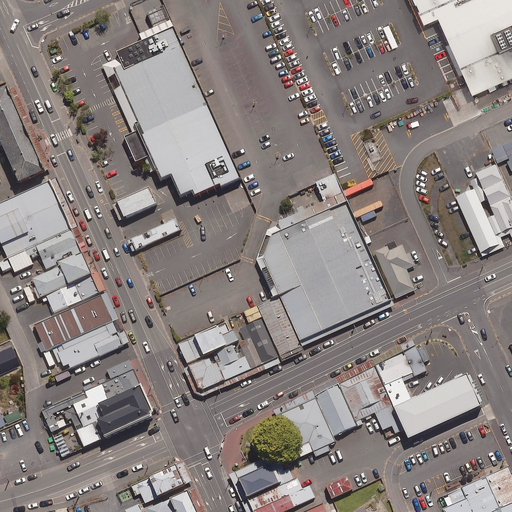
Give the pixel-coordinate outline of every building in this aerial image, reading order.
[(435,11),(470,88),(511,69),(511,0),(413,0),(421,17),(431,13),(435,11)] [(140,41),(116,52),(119,58),(102,65),(132,132),(123,136),(134,161),(143,157),(149,172),(154,170),(158,179),(168,174),(178,196),(190,190),(192,196),(217,184),(218,187),(240,178),(172,27),(140,41)] [(0,147),(16,182),(44,169),(6,85),(0,87),(0,147)] [(511,147),(511,118),(500,123),(511,148),(511,147)] [(469,152),(474,166),(497,217),(511,210),(511,182),(494,141),(469,152)] [(474,166),(454,174),(479,232),(499,224),(474,166)] [(256,306),(279,356),(393,306),(334,174),(315,183),(323,201),(277,221),(279,225),(266,230),(255,261),(272,298),(256,306)] [(0,243),(7,258),(71,229),(49,181),(0,202),(0,243)] [(148,189),(116,203),(123,220),(156,205),(148,189)] [(175,219),(130,239),(135,250),(136,250),(180,230),(175,219)] [(46,272),(82,256),(71,229),(7,258),(13,273),(33,264),(29,256),(37,252),(46,272)] [(387,245),(374,251),(395,298),(415,289),(406,269),(415,265),(409,253),(406,254),(402,244),(389,250),(387,245)] [(90,274),(82,256),(46,272),(28,280),(37,298),(44,295),(90,274)] [(100,295),(90,274),(44,295),(54,316),(100,295)] [(56,346),(112,321),(100,295),(54,316),(33,325),(41,342),(37,344),(41,353),(56,346)] [(122,345),(112,321),(56,346),(67,370),(122,345)] [(239,341),(234,330),(231,332),(226,321),(179,342),(188,363),(239,341)] [(252,369),(239,341),(188,363),(189,366),(183,369),(193,392),(197,394),(202,396),(208,395),(280,363),(278,358),(252,369)] [(415,345),(374,366),(396,415),(414,407),(403,382),(430,369),(428,364),(424,366),(415,345)] [(60,457),(153,416),(129,360),(106,370),(110,380),(40,410),(60,457)] [(374,366),(338,385),(357,426),(357,427),(363,424),(360,420),(374,413),(382,431),(391,426),(395,433),(402,430),(396,415),(374,366)] [(315,396),(315,397),(333,436),(357,426),(338,385),(315,396)] [(315,397),(275,416),(277,419),(295,460),(312,452),(315,457),(330,451),(328,446),(336,442),(333,436),(315,397)] [(414,407),(396,415),(402,430),(407,440),(444,423),(433,398),(414,407)] [(234,472),(247,500),(293,479),(289,469),(283,471),(275,453),(234,472)] [(144,503),(183,485),(174,465),(129,486),(134,496),(140,494),(144,503)] [(442,511),(511,511),(511,475),(508,467),(446,494),(451,505),(442,509),(442,511)] [(346,476),(325,486),(331,499),(352,489),(346,476)] [(293,479),(247,500),(252,511),(283,511),(315,498),(309,485),(302,489),(297,478),(293,479)] [(148,511),(194,511),(185,491),(147,508),(148,511)] [(301,511),(326,511),(322,503),(301,511)]
